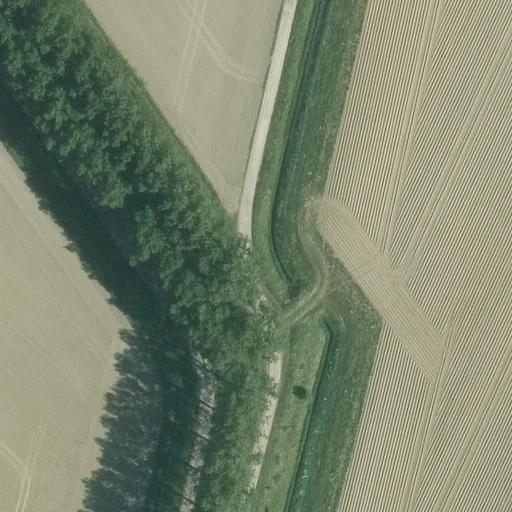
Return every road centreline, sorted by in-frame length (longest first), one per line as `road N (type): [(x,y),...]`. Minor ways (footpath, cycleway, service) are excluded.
road 1 (unclassified): [(241,511),(273,376),(271,334),(242,219),(295,0)]
road 2 (unclassified): [(184,511),(208,414),(200,353),(0,66)]
